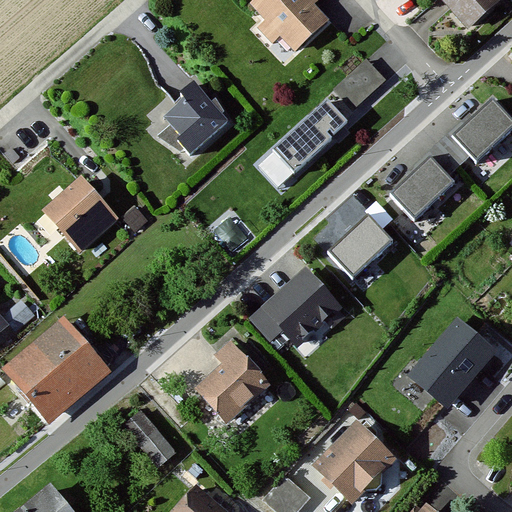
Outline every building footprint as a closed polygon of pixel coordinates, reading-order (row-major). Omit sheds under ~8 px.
[(332,25),(305,0),(261,0),(253,8),(302,57),(332,25)] [(507,0),(438,0),(468,31),(507,0)] [(366,59),(271,144),(293,169),(389,84),(366,59)] [(229,122),(189,79),(150,115),(190,158),(229,122)] [(511,137),(511,118),(497,101),(456,138),(482,165),(511,137)] [(458,188),(433,161),(395,196),(420,223),(458,188)] [(118,223),(81,180),(43,212),(81,255),(118,223)] [(368,218),(329,254),(353,281),(392,243),(368,218)] [(340,306),(301,263),(257,303),(296,346),(340,306)] [(496,345),(458,312),(407,372),(445,404),(496,345)] [(105,366),(59,315),(0,366),(0,374),(42,422),(105,366)] [(271,388),(238,349),(190,389),(223,428),(271,388)] [(177,451),(140,410),(120,427),(158,469),(177,451)] [(396,460),(356,422),(313,467),(353,505),(396,460)] [(297,511),(310,498),(284,474),(262,499),(276,511),(297,511)] [(75,511),(53,482),(14,511),(75,511)] [(225,511),(194,483),(167,511),(225,511)]
